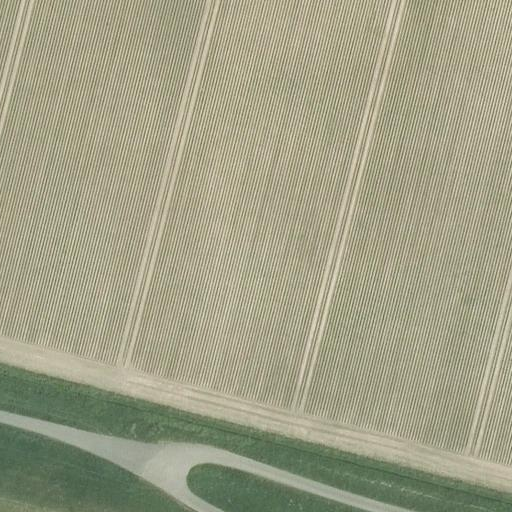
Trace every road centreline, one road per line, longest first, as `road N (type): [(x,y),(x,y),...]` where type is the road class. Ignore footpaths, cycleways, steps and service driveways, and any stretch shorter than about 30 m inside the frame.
road 1 (track): [(394,511),(203,455),(161,467),(209,511)]
road 2 (track): [(161,467),(0,416)]
